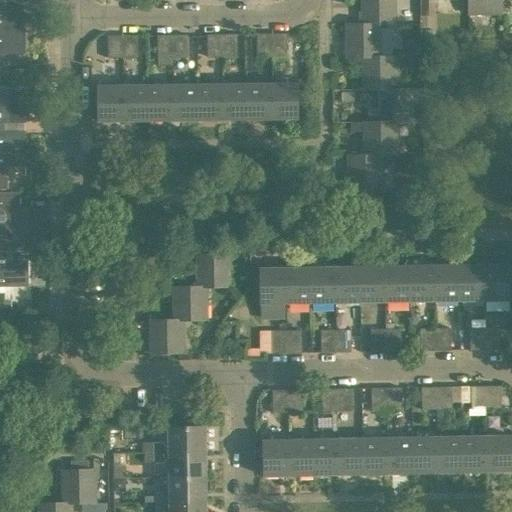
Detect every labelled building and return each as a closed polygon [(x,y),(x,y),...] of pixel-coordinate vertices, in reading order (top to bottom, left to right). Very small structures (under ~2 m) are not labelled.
[(0,0),(0,53),(23,54),(23,6),(6,6),(6,2),(6,1),(0,0)] [(361,0),(362,25),(362,26),(380,25),(395,25),(395,0),(361,0)] [(468,0),(469,15),(503,15),(502,0),(468,0)] [(380,25),(362,26),(362,25),(346,25),(346,59),(362,59),(380,59),(380,57),(380,25)] [(286,34),(271,35),(272,57),(286,57),(286,34)] [(208,58),(224,58),(224,35),(207,35),(208,58)] [(240,35),(224,35),(224,58),(241,57),(240,35)] [(257,57),(272,57),(271,35),(257,35),(257,57)] [(108,59),(123,59),(123,36),(107,37),(108,59)] [(138,36),(123,36),(123,59),(138,59),(138,36)] [(155,59),(171,58),(171,36),(155,36),(155,59)] [(187,36),(171,36),(171,58),(188,58),(187,36)] [(380,57),(380,59),(362,59),(363,91),(380,91),(396,91),(396,89),(396,57),(380,57)] [(297,84),(272,85),(273,120),(297,120),(297,84)] [(197,86),(198,121),(223,121),(222,85),(197,86)] [(222,85),(223,121),(247,120),(247,85),(222,85)] [(247,85),(247,120),(273,120),(272,85),(247,85)] [(98,122),(123,121),(122,86),(98,87),(98,122)] [(122,86),(123,121),(149,121),(148,86),(122,86)] [(148,86),(149,121),(173,121),(173,86),(148,86)] [(173,86),(173,121),(198,121),(197,86),(173,86)] [(396,89),(396,91),(380,91),(380,123),(397,123),(412,123),(412,89),(396,89)] [(0,126),(4,127),(4,122),(7,122),(24,122),(23,91),(0,91),(0,126)] [(342,92),(342,102),(354,101),(353,92),(342,92)] [(397,123),(380,123),(363,123),(363,155),(363,156),(380,156),(397,156),(397,123)] [(4,134),(4,127),(0,126),(0,165),(4,166),(25,166),(24,134),(4,134)] [(380,156),(363,156),(363,155),(347,156),(348,189),(381,189),(380,156)] [(0,242),(5,242),(26,242),(26,232),(20,232),(20,228),(25,228),(25,211),(0,211),(0,242)] [(5,254),(5,242),(0,242),(0,312),(12,313),(11,286),(26,286),(26,254),(5,254)] [(197,287),(207,287),(207,288),(231,288),(230,253),(196,254),(197,287)] [(485,301),(484,265),(459,266),(460,301),(485,301)] [(510,265),(484,265),(485,301),(510,301),(510,265)] [(410,302),(410,266),(385,267),(386,302),(410,302)] [(435,302),(435,266),(410,266),(410,302),(435,302)] [(460,301),(459,266),(435,266),(435,302),(460,301)] [(336,303),(335,267),(310,268),(311,303),(336,303)] [(360,303),(360,267),(335,267),(336,303),(360,303)] [(386,302),(385,267),(360,267),(360,303),(386,302)] [(261,304),(286,304),(286,268),(260,268),(261,304)] [(286,268),(286,304),(311,303),(310,268),(286,268)] [(207,287),(197,287),(173,287),(173,320),(184,320),(184,321),(208,321),(207,288),(207,287)] [(184,354),(184,321),(184,320),(173,320),(150,321),(150,354),(184,354)] [(470,351),(485,351),(485,327),(470,327),(470,351)] [(500,327),(485,327),(485,351),(500,350),(500,327)] [(420,351),(435,351),(435,328),(420,328),(420,351)] [(435,328),(435,351),(450,351),(450,328),(435,328)] [(350,329),(335,330),(335,353),(350,353),(350,329)] [(370,352),(385,352),(385,329),(370,329),(370,352)] [(400,329),(385,329),(385,352),(400,352),(400,329)] [(271,354),(286,354),(286,330),(271,331),(271,354)] [(301,330),(286,330),(286,354),(301,353),(301,330)] [(320,353),(335,353),(335,330),(320,330),(320,353)] [(470,409),(486,408),(486,386),(470,386),(470,409)] [(501,386),(486,386),(486,408),(501,408),(501,386)] [(421,410),(436,409),(436,387),(421,388),(421,410)] [(450,387),(436,387),(436,409),(451,409),(450,387)] [(371,411),(387,410),(386,388),(371,389),(371,411)] [(401,388),(386,388),(387,410),(402,410),(401,388)] [(322,412),(337,411),(336,389),(322,390),(322,412)] [(351,389),(336,389),(337,411),(352,411),(351,389)] [(272,413),(287,413),(287,390),(272,391),(272,413)] [(302,390),(287,390),(287,413),(302,412),(302,390)] [(144,443),(145,453),(203,451),(203,427),(167,428),(167,445),(162,445),(162,442),(144,443)] [(461,438),(462,473),(487,472),(486,437),(461,438)] [(511,457),(511,437),(486,437),(487,472),(511,471),(511,457)] [(412,439),(413,474),(437,473),(436,438),(412,439)] [(436,438),(437,473),(462,473),(461,438),(436,438)] [(337,440),(337,475),(362,475),(362,439),(337,440)] [(362,439),(362,475),(388,474),(387,439),(362,439)] [(387,439),(388,474),(413,474),(412,439),(387,439)] [(313,476),(312,440),(288,441),(288,476),(313,476)] [(312,440),(313,476),(337,475),(337,440),(312,440)] [(263,477),(288,476),(288,441),(263,441),(263,477)] [(168,477),(204,476),(203,451),(145,453),(145,463),(162,463),(162,460),(167,460),(168,477)] [(72,469),(88,469),(88,461),(72,461),(72,469)] [(62,504),(72,503),(96,503),(96,469),(88,469),(72,469),(62,469),(62,502),(62,504)] [(153,502),(205,501),(204,476),(168,477),(168,495),(163,495),(163,492),(152,493),(153,502)] [(112,492),(120,492),(127,485),(127,479),(112,479),(112,492)] [(168,511),(204,511),(205,501),(153,502),(153,511),(163,511),(163,509),(169,509),(168,511)] [(72,511),(72,503),(62,504),(62,502),(38,503),(38,511),(72,511)]
